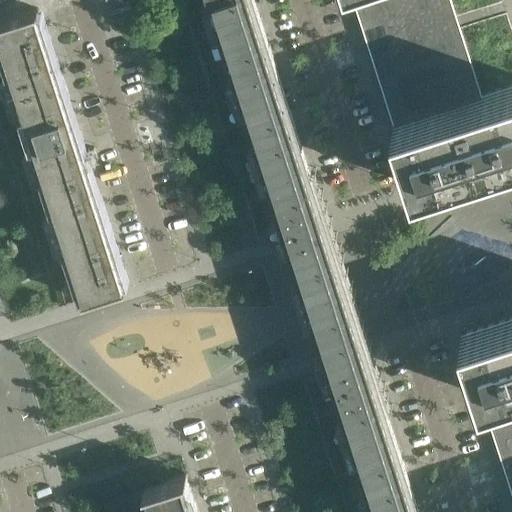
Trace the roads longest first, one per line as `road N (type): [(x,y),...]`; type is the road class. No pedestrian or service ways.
road 1 (residential): [(168,267),(80,0)]
road 2 (residential): [(367,198),(302,0)]
road 3 (residential): [(467,511),(417,350)]
